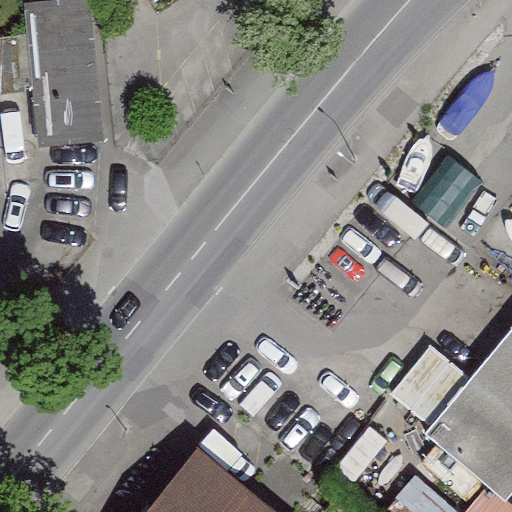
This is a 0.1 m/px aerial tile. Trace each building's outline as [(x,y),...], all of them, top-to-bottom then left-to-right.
[(193,0),(202,13),(220,0),(193,0)] [(114,147),(100,9),(34,16),(49,154),(114,147)] [(511,495),(511,493),(511,332),(433,427),(511,495)] [(270,511),(201,455),(153,511),(270,511)] [(511,511),(511,503),(491,485),(468,511),(511,511)]
